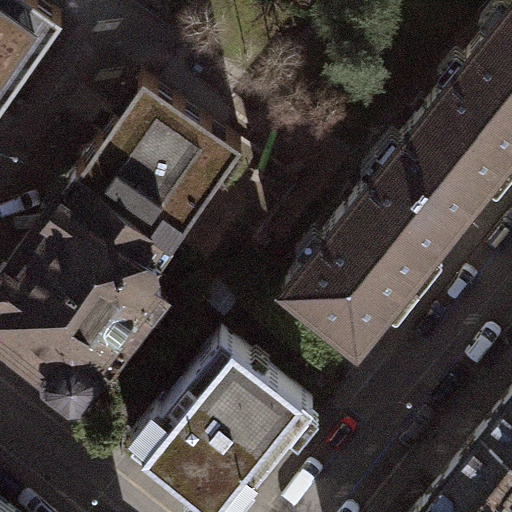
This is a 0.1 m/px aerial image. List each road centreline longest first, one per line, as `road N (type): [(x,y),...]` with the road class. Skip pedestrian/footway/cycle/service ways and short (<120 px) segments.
road 1 (residential): [(306,511),(511,257)]
road 2 (residential): [(127,511),(0,412)]
road 3 (residential): [(0,162),(90,29)]
